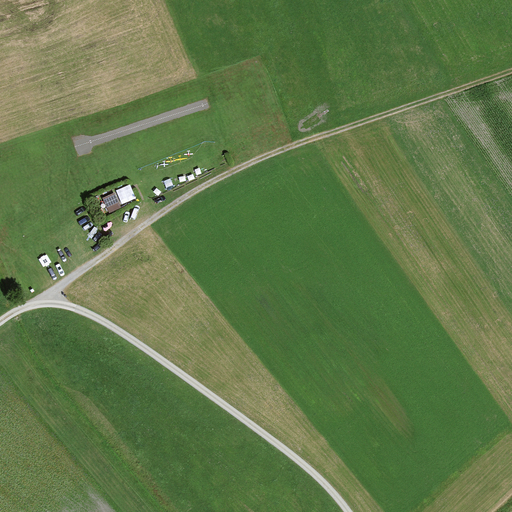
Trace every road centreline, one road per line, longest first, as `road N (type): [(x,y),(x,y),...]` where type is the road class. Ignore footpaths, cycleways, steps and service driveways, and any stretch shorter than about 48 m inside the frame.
road 1 (track): [(40,301),(220,171),(511,70)]
road 2 (track): [(346,511),(278,442),(124,331),(57,301),(0,318)]
